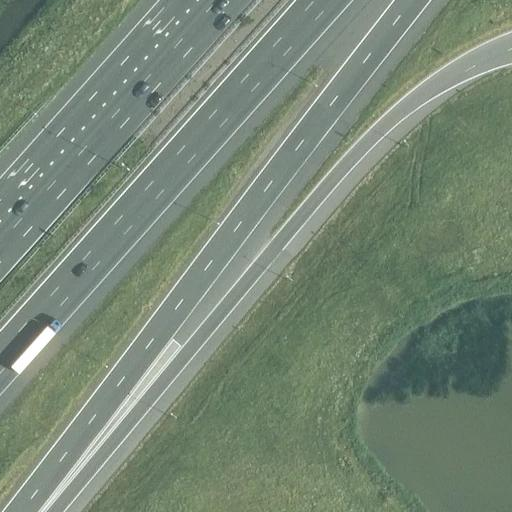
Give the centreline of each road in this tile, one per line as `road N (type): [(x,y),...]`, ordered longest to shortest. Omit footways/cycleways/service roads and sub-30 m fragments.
road 1 (motorway): [(34,511),(385,123),(459,69),(511,48)]
road 2 (motorway): [(20,511),(412,0)]
road 3 (motorway): [(0,361),(323,0)]
road 4 (motorway): [(202,0),(0,225)]
